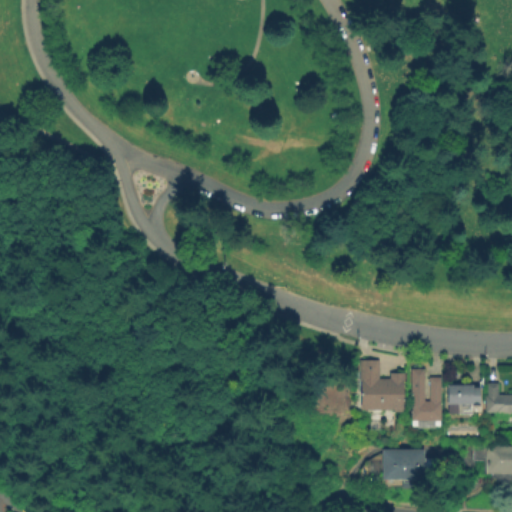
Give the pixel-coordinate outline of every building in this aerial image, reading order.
[(379,360),(379,378),(389,378),(389,373),(404,373),(407,410),(394,411),(395,429),(371,430),(370,411),(363,411),(359,360),(379,360)] [(424,369),(426,401),(431,401),(429,377),(441,377),(442,421),(432,421),(432,424),(412,424),(410,369),(424,369)] [(511,413),(494,413),(494,412),(485,412),(485,394),(488,394),(488,381),(498,381),(498,394),(511,394),(511,413)] [(444,383),(469,383),(469,386),(477,386),(477,405),(468,405),(468,403),(455,403),(455,413),(445,413),(445,403),(443,403),(443,401),(444,401),(444,383)] [(511,447),(511,475),(486,475),(485,462),(474,461),(474,445),(490,445),(490,447),(511,447)] [(425,448),(426,457),(439,457),(439,476),(427,476),(427,477),(411,478),(412,487),(404,488),(404,478),(385,479),(383,448),(425,448)]
